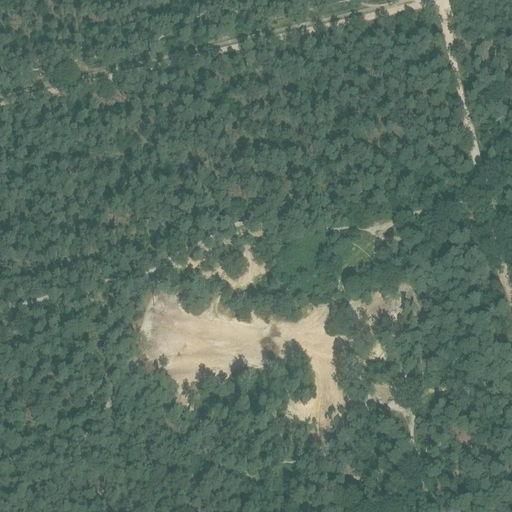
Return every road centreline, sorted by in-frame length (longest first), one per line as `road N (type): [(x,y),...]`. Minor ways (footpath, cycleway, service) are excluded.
road 1 (track): [(0,102),(437,1)]
road 2 (track): [(482,184),(437,1)]
road 3 (track): [(482,184),(511,301)]
